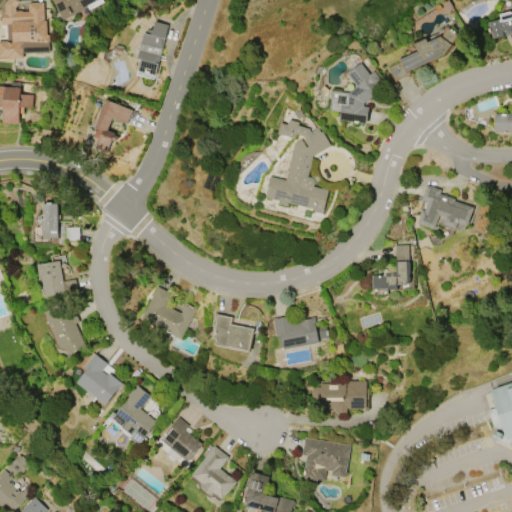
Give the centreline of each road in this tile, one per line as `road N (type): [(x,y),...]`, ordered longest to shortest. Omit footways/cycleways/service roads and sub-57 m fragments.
road 1 (residential): [(0,163),(50,165),(94,184),(213,277),(250,284),(340,261),(368,226),(414,125)]
road 2 (residential): [(262,431),(196,404),(123,345),(104,306),(99,248),(129,211)]
road 3 (residential): [(129,211),(151,177),(210,0)]
